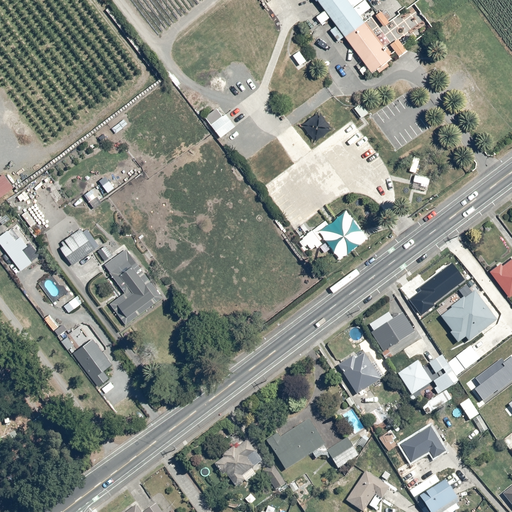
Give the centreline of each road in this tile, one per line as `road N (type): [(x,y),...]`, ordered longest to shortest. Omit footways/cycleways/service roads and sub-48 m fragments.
road 1 (secondary): [(61,511),(511,172)]
road 2 (unknown): [(429,93),(406,72),(343,74),(319,64),(283,0)]
